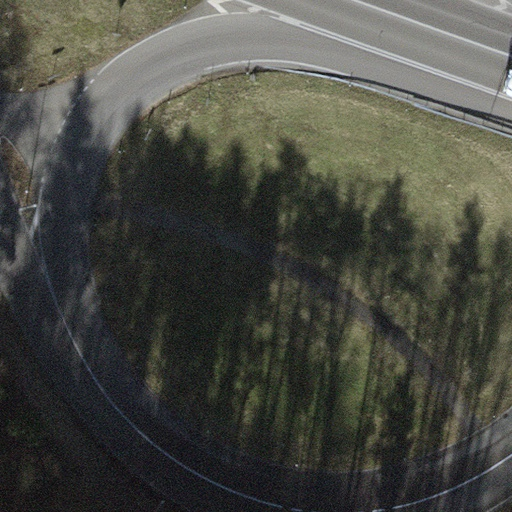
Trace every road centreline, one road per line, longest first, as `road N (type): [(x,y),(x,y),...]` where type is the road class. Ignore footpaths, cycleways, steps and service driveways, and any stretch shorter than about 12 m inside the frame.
road 1 (primary): [(86,139),(134,78),(180,53),(386,11)]
road 2 (primary): [(302,511),(220,486),(144,434),(113,402),(66,317)]
road 3 (primary): [(66,317),(69,201),(86,139)]
road 4 (primary): [(511,457),(461,487),(381,511)]
road 5 (primary): [(386,11),(511,56)]
